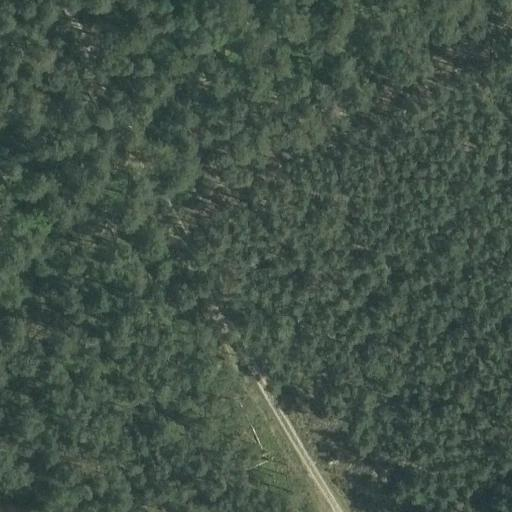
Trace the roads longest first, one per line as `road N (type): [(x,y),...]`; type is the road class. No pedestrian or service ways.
road 1 (track): [(168,209),(326,511)]
road 2 (track): [(59,0),(168,209)]
